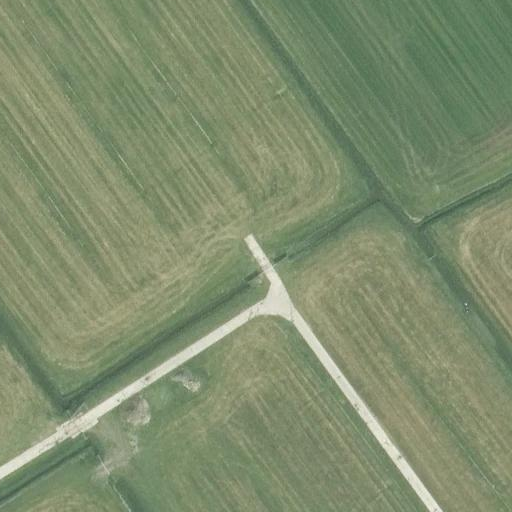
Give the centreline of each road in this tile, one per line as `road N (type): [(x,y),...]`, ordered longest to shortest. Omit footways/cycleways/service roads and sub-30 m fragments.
road 1 (track): [(434,511),(246,237)]
road 2 (track): [(280,297),(0,472)]
